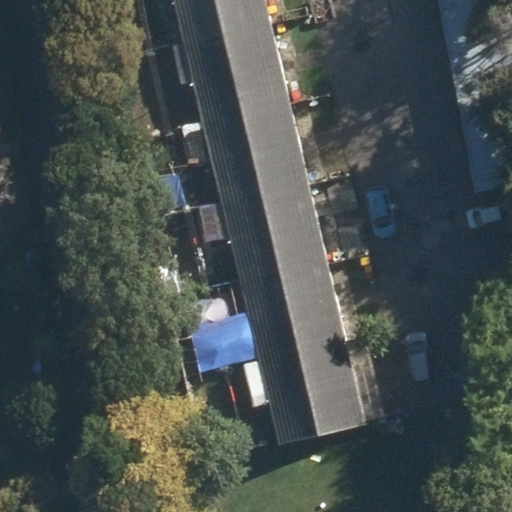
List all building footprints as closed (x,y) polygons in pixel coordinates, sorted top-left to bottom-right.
[(172,0),(184,46),(271,26),(264,0),(172,0)] [(436,0),(475,193),(511,185),(511,15),(509,0),(436,0)] [(201,122),(288,101),(271,26),(184,46),(201,122)] [(221,205),(308,185),(288,101),(201,122),(221,205)] [(240,283),(327,262),(308,185),(221,205),(240,283)] [(258,360),(345,339),(327,262),(240,283),(258,360)] [(345,339),(258,360),(279,444),(366,424),(345,339)] [(413,511),(424,458),(394,452),(382,511),(413,511)]
